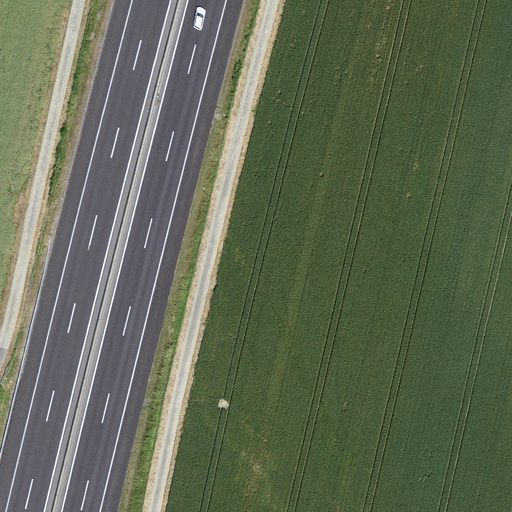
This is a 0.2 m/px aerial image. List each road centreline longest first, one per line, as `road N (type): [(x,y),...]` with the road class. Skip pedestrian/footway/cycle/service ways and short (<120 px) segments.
road 1 (motorway): [(80,511),(207,0)]
road 2 (motorway): [(151,0),(25,511)]
road 3 (track): [(154,511),(274,0)]
road 4 (track): [(0,356),(80,0)]
